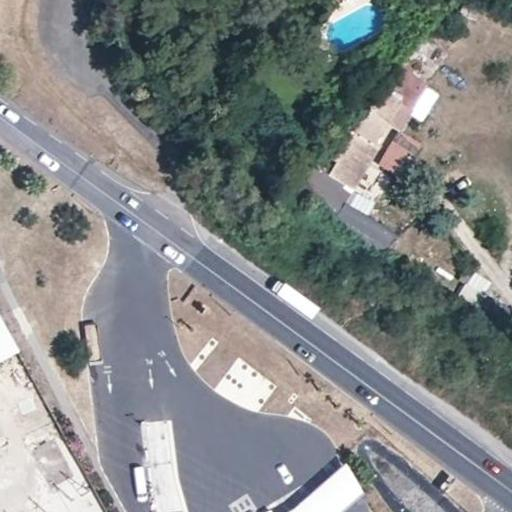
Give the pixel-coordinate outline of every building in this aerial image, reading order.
[(477,15),(460,7),(456,18),(473,24),(477,15)] [(412,49),(401,59),(421,81),(432,71),(412,49)] [(368,119),(358,115),(343,133),(348,136),(341,149),(337,147),(327,166),(331,168),(327,179),(352,193),(368,163),(363,159),(374,140),(381,127),(396,134),(406,115),(395,109),(398,102),(381,93),(368,119)] [(281,132),(270,122),(259,134),(271,143),(281,132)] [(372,190),(380,175),(370,169),(363,184),(372,190)] [(334,219),(383,249),(392,233),(343,204),(334,219)] [(473,310),(479,297),(461,287),(454,300),(473,310)] [(474,316),(502,332),(511,316),(483,299),(474,316)] [(0,324),(0,361),(16,353),(0,324)] [(292,511),(340,511),(359,496),(339,464),(295,511),(292,511)]
